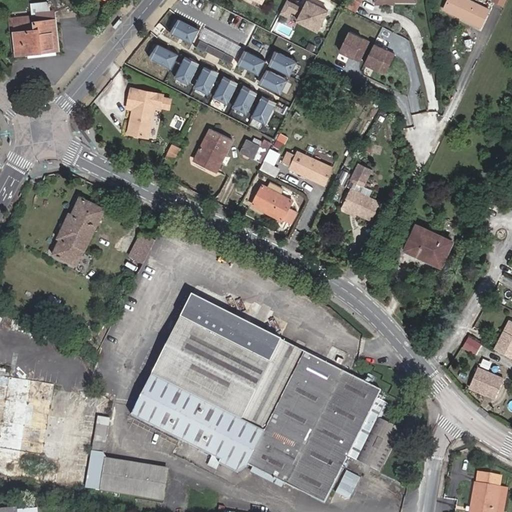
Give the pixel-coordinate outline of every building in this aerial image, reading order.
[(330,10),(309,0),(307,0),(304,7),(290,0),(286,0),(280,14),(290,19),(293,12),(299,15),(296,21),(319,32),(330,10)] [(353,10),(358,1),(356,0),(348,0),(345,6),(353,10)] [(469,0),(447,0),(444,8),(458,14),(458,16),(481,27),(489,9),(469,0)] [(59,51),(56,11),(50,11),(49,4),(46,1),(31,3),(32,14),(36,13),(37,22),(35,22),(36,29),(15,31),(17,54),(59,51)] [(8,17),(13,55),(17,54),(15,31),(36,29),(35,22),(34,15),(8,17)] [(199,28),(180,18),(172,32),(192,42),(199,28)] [(230,63),(240,45),(206,27),(196,45),(230,63)] [(338,52),(359,62),(369,43),(348,33),(338,52)] [(178,53),(159,43),(151,57),(171,67),(178,53)] [(364,64),(385,75),(394,56),(373,45),(364,64)] [(267,60),(248,50),(240,64),(260,74),(267,60)] [(296,62),(277,52),(269,66),(289,76),(296,62)] [(185,57),(175,77),(189,83),(199,64),(185,57)] [(205,67),(195,87),(209,94),(219,74),(205,67)] [(288,80),(269,70),(261,84),(281,94),(288,80)] [(223,77),(214,96),(228,103),(238,84),(223,77)] [(243,86),(233,105),(247,112),(257,93),(243,86)] [(128,108),(134,109),(132,118),(135,119),(131,134),(148,138),(155,106),(161,107),(163,98),(163,95),(132,88),(128,108)] [(262,96),(252,116),(267,123),(276,103),(262,96)] [(161,107),(170,109),(171,100),(163,98),(161,107)] [(217,172),(233,141),(211,130),(197,157),(212,164),(209,169),(217,172)] [(335,146),(340,135),(333,132),(328,143),(335,146)] [(264,143),(249,135),(247,139),(260,146),(262,147),(264,143)] [(288,138),(282,135),(279,143),(284,145),(288,138)] [(253,160),(260,146),(247,139),(240,153),(253,160)] [(175,160),(181,148),(173,144),(167,156),(175,160)] [(290,169),(324,185),(333,167),(299,151),(296,156),(288,151),(282,163),(291,167),(290,169)] [(197,157),(195,161),(209,169),(212,164),(197,157)] [(351,189),(350,189),(342,207),(352,212),(353,211),(356,212),(357,214),(372,221),(380,203),(359,193),(362,186),(363,187),(371,169),(358,164),(350,181),(354,183),(351,189)] [(284,189),(270,182),(267,187),(281,194),(284,189)] [(292,200),(281,194),(267,187),(263,185),(252,206),(281,222),(282,219),(292,224),(297,213),(288,208),(292,200)] [(52,253),(78,266),(107,208),(81,196),(73,213),(70,212),(57,238),(60,239),(52,253)] [(340,210),(355,217),(357,214),(356,212),(353,211),(352,212),(342,207),(340,210)] [(441,267),(453,241),(417,224),(405,250),(441,267)] [(141,231),(129,255),(144,262),(156,239),(141,231)] [(325,502),(349,455),(381,471),(402,429),(379,417),(385,406),(376,402),(382,390),(194,295),(135,411),(228,459),(227,462),(245,471),(249,463),(325,502)] [(494,350),(511,358),(511,321),(508,320),(494,350)] [(477,353),(482,341),(467,336),(463,348),(477,353)] [(494,398),(503,380),(478,368),(470,386),(494,398)] [(93,450),(105,452),(110,418),(99,417),(93,450)] [(102,490),(163,500),(168,469),(107,458),(102,490)] [(330,504),(346,511),(362,475),(346,467),(330,504)] [(495,511),(500,488),(502,477),(479,473),(477,484),(476,484),(470,511),(495,511)] [(495,511),(502,511),(507,489),(500,488),(495,511)]
